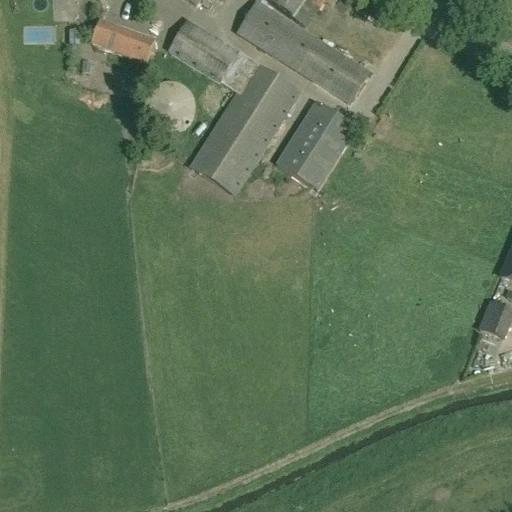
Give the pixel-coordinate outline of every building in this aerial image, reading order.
[(180,0),(196,10),(201,0),(180,0)] [(306,31),(327,0),(260,0),(260,1),(306,31)] [(368,75),(259,6),(239,37),(348,107),(368,75)] [(145,67),(154,42),(99,22),(90,47),(145,67)] [(300,96),(187,25),(169,55),(237,98),(191,171),(235,199),(300,96)] [(90,70),(89,91),(132,93),(132,71),(90,70)] [(193,89),(162,89),(162,113),(193,113),(193,89)] [(278,169),(318,195),(358,132),(317,106),(278,169)] [(511,285),(511,253),(501,281),(511,285)] [(502,343),(508,329),(511,318),(511,315),(491,307),(485,320),(480,334),(502,343)]
